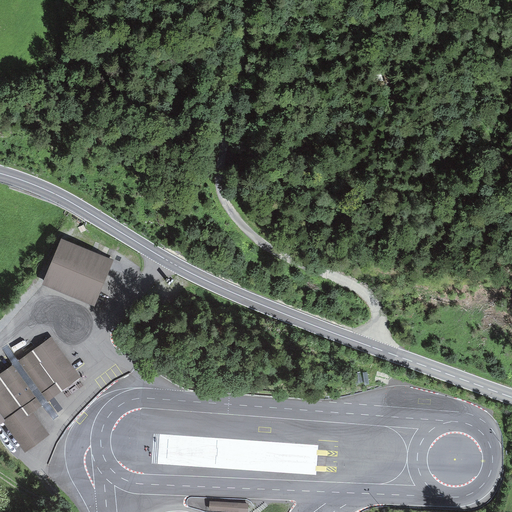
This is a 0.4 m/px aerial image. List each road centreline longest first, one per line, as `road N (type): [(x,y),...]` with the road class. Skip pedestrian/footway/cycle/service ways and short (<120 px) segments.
road 1 (residential): [(256,0),(223,147),(223,191),(260,240),(368,293),(379,313),(372,346)]
road 2 (tertiary): [(0,173),(65,199),(204,280),(372,346)]
road 3 (tertiary): [(372,346),(511,397)]
